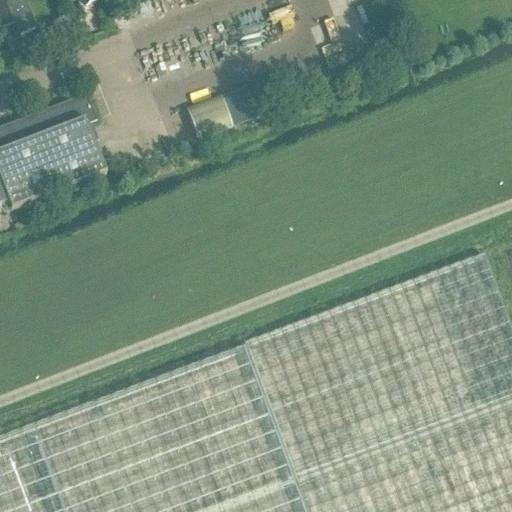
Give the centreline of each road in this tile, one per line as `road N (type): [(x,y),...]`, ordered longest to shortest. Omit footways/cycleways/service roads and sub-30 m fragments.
road 1 (residential): [(203,511),(403,437)]
road 2 (residential): [(403,437),(464,415),(420,301)]
